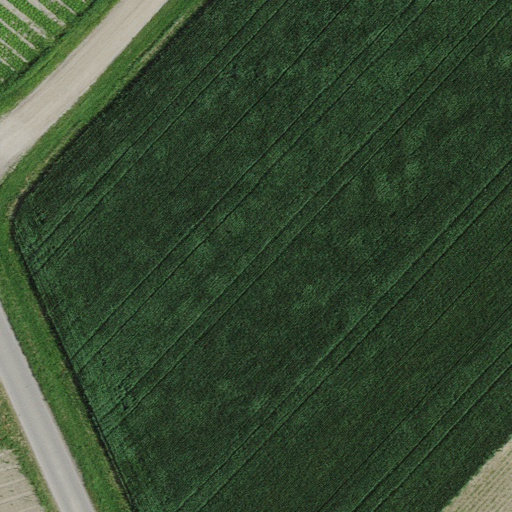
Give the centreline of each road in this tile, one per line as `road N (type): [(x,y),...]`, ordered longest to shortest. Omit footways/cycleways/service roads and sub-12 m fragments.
road 1 (track): [(0,151),(144,0)]
road 2 (track): [(79,511),(0,336)]
